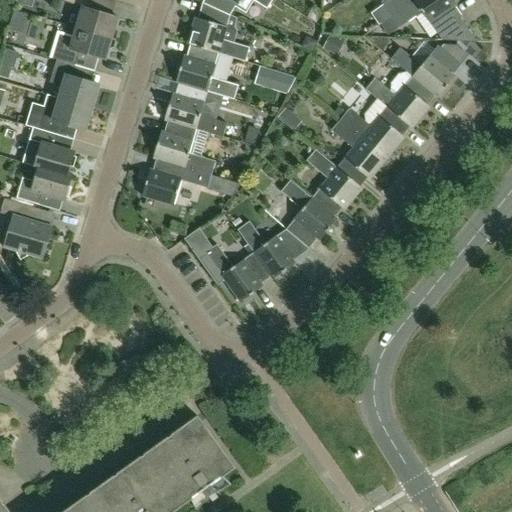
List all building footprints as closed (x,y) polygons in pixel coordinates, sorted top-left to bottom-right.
[(117,33),(114,29),(118,18),(85,8),(87,0),(61,0),(61,2),(81,8),(75,28),(115,40),(117,33)] [(272,0),(203,0),(202,3),(230,15),(235,7),(245,13),(253,1),(267,9),(272,0)] [(390,16),(391,17),(415,0),(382,0),(383,1),(381,3),(383,5),(370,14),(377,25),(390,16)] [(461,17),(453,6),(456,4),(452,0),(415,0),(391,17),(399,28),(422,12),(437,34),(444,28),(454,41),(477,43),(459,18),(461,17)] [(237,18),(230,15),(202,3),(197,19),(195,18),(187,45),(190,46),(190,45),(218,53),(218,54),(245,62),(249,48),(233,43),(237,32),(234,27),(237,18)] [(108,49),(113,47),(115,40),(75,28),(73,36),(58,32),(51,58),(56,60),(75,66),(79,52),(105,60),(108,49)] [(333,55),(340,41),(329,36),(322,50),(333,55)] [(311,53),(317,42),(310,38),(304,40),(301,47),(311,53)] [(211,78),(218,54),(218,53),(190,45),(190,46),(186,57),(183,56),(175,83),(178,83),(207,91),(207,92),(234,100),(238,86),(211,78)] [(437,46),(421,66),(400,48),(390,59),(406,72),(435,96),(434,96),(437,98),(452,75),(460,65),(437,46)] [(91,108),(98,85),(73,78),(76,66),(75,66),(56,60),(49,83),(62,87),(59,99),(91,108)] [(0,77),(7,80),(11,68),(0,65),(0,77)] [(288,93),(296,76),(260,66),(255,83),(288,93)] [(427,105),(434,96),(435,96),(406,72),(398,74),(391,83),(389,91),(374,78),(365,90),(377,100),(377,99),(410,126),(409,127),(411,129),(429,107),(427,105)] [(200,116),(207,92),(207,91),(178,83),(175,95),(172,94),(164,121),(167,121),(196,129),(196,130),(222,138),(226,124),(200,116)] [(59,124),(84,131),(91,108),(59,99),(46,95),(42,107),(33,104),(26,126),(33,129),(54,135),(56,135),(59,124)] [(404,138),(402,136),(409,127),(410,126),(377,99),(377,100),(364,115),(365,122),(349,109),(340,120),(387,159),(404,138)] [(290,119),(290,113),(285,109),(277,119),(285,126),(290,119)] [(369,180),(387,159),(340,120),(331,131),(352,149),(337,168),(336,168),(359,187),(367,178),(369,180)] [(188,154),(196,130),(196,129),(167,121),(164,133),(161,132),(153,158),(156,159),(211,176),(215,162),(188,154)] [(254,146),(259,131),(248,128),(244,143),(254,146)] [(67,175),(73,153),(51,146),(54,135),(33,129),(30,141),(41,144),(34,167),(38,168),(66,176),(67,175)] [(344,210),(362,189),(359,187),(336,168),(337,168),(315,150),(306,161),(327,179),(311,198),(311,199),(334,218),(342,208),(344,210)] [(173,206),(180,181),(207,189),(211,176),(156,159),(152,171),(150,170),(142,196),(173,206)] [(64,200),(71,177),(67,175),(66,176),(38,168),(34,182),(22,178),(16,198),(38,205),(41,194),(64,200)] [(239,181),(242,170),(235,168),(230,170),(228,178),(239,181)] [(319,241),(336,219),(334,218),(311,199),(311,198),(290,180),(280,192),(302,210),(285,229),(306,252),(317,239),(319,241)] [(34,208),(4,199),(0,211),(0,213),(12,217),(4,247),(15,250),(20,259),(29,255),(42,258),(51,228),(30,222),(34,208)] [(293,261),(306,252),(285,229),(265,244),(249,221),(237,230),(253,253),(253,252),(271,277),(270,277),(272,280),(295,263),(293,261)] [(271,277),(253,252),(253,253),(233,267),(216,245),(212,248),(198,229),(183,239),(217,286),(224,281),(240,303),(262,286),(261,284),(270,277),(271,277)] [(171,511),(234,468),(197,417),(64,511),(171,511)] [(0,511),(9,511),(0,499),(0,511)]
